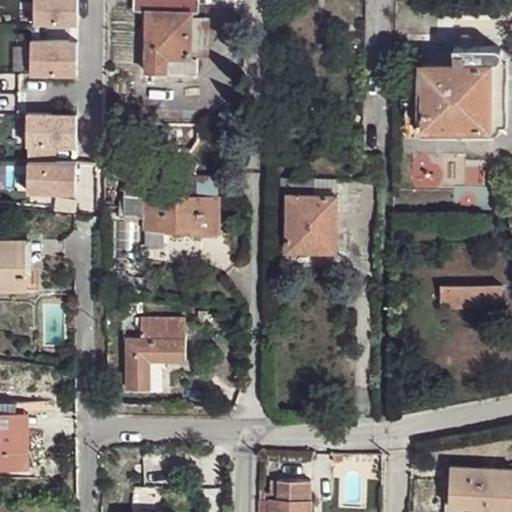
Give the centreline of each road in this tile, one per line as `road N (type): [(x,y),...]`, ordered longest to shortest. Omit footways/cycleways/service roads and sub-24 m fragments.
road 1 (residential): [(261,188),(253,431)]
road 2 (residential): [(88,234),(91,425)]
road 3 (unknown): [(261,188),(254,0)]
road 4 (residential): [(253,431),(91,425)]
road 5 (residential): [(395,434),(253,431)]
road 6 (residential): [(384,134),(385,0)]
road 7 (residential): [(511,406),(395,434)]
